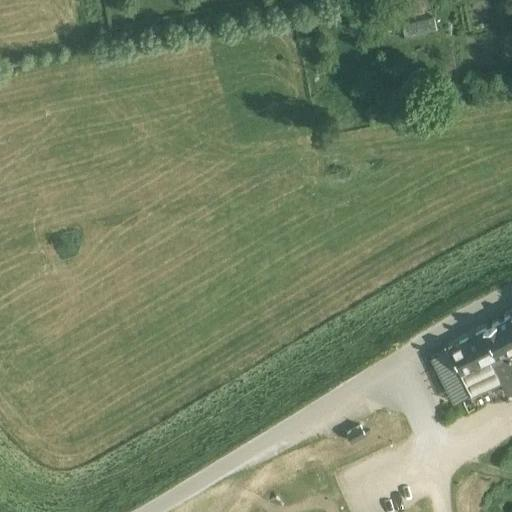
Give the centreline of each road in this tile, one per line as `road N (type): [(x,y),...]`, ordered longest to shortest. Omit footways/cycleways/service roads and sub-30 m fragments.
road 1 (unclassified): [(148,511),(394,359)]
road 2 (unclassified): [(394,359),(511,294)]
